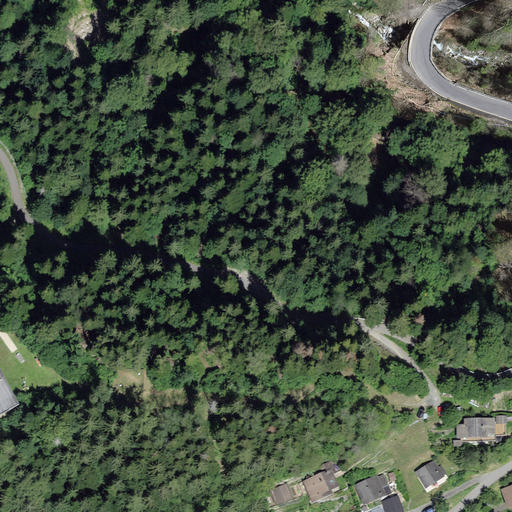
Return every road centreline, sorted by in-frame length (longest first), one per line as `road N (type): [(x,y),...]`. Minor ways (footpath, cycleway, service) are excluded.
road 1 (unclassified): [(511,375),(476,378),(386,328),(295,315),(233,275),(123,247),(63,243),(20,210),(0,153)]
road 2 (tertiary): [(511,112),(449,91),(423,67),(429,20),(462,0)]
